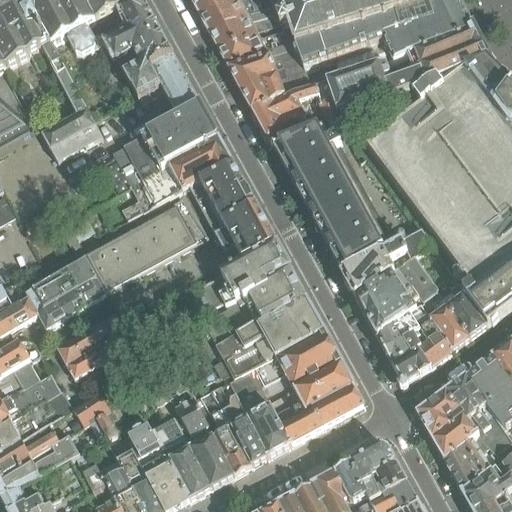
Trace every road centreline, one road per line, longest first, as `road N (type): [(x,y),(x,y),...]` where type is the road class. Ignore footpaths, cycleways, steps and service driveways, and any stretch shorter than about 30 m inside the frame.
road 1 (residential): [(168,0),(398,422)]
road 2 (unknown): [(500,95),(446,119),(437,135),(472,197),(486,204),(511,197)]
road 3 (residential): [(398,422),(231,511)]
road 4 (residential): [(398,422),(511,338)]
